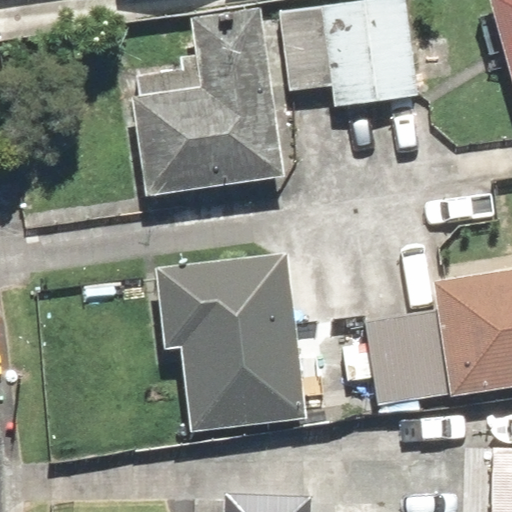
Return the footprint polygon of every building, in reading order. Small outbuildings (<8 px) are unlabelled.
[(207,61),(138,69),(152,191),(299,174),(278,0),(237,0),(201,4),(207,61)] [(422,66),(453,63),(448,14),(416,17),(414,0),(320,0),(287,4),(296,87),(338,82),(341,106),(425,97),(422,66)] [(299,243),(163,256),(172,344),(193,342),(201,421),(315,410),(299,243)] [(511,261),(446,271),(463,391),(511,383),(511,261)] [(511,511),(511,444),(501,445),(500,511),(511,511)] [(324,511),(325,494),(240,489),(238,511),(324,511)]
